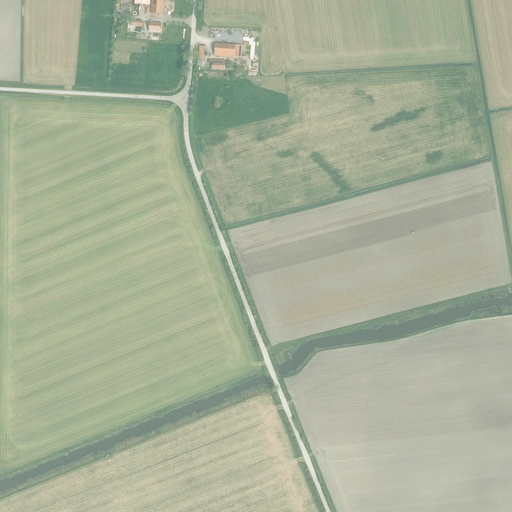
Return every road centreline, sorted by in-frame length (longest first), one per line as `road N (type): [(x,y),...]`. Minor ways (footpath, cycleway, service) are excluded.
road 1 (unclassified): [(329,511),(191,157),(185,111)]
road 2 (unclassified): [(172,98),(0,88)]
